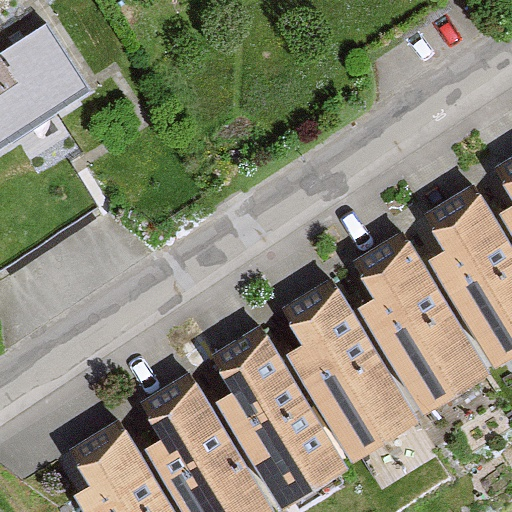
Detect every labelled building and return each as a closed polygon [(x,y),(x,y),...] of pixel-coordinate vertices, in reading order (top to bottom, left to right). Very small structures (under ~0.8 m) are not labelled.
[(0,91),(17,81),(0,55),(0,91)] [(511,151),(495,162),(511,191),(511,192),(496,202),(511,228),(511,151)] [(511,240),(474,178),(426,207),(444,237),(427,246),(493,356),(511,344),(511,240)] [(406,228),(358,257),(376,287),(359,297),(425,406),(490,368),(406,228)] [(331,274),(283,303),(301,333),(284,343),(350,452),(415,414),(331,274)] [(261,320),(212,349),(230,379),(214,389),(279,498),(344,460),(261,320)] [(193,368),(144,397),(162,427),(146,437),(190,511),(269,511),(276,508),(193,368)] [(178,511),(120,415),(72,443),(90,474),(73,483),(90,511),(178,511)]
